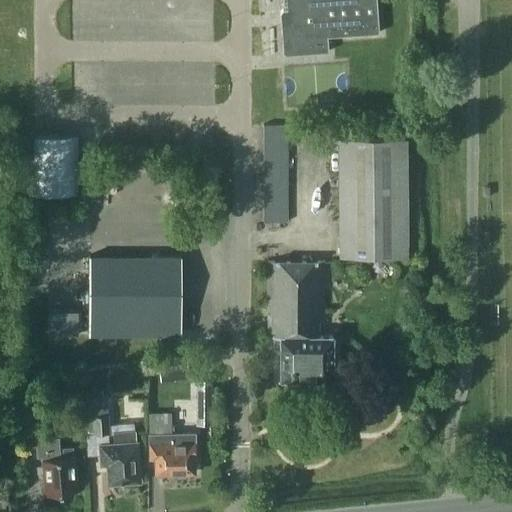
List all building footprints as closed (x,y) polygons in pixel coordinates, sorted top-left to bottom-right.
[(286,53),(329,50),(327,36),(379,31),(376,0),(286,0),(287,8),(283,8),(280,10),(284,52),(286,53)] [(265,223),(288,223),(288,125),(265,125),(265,223)] [(77,191),(76,134),(33,134),(33,170),(27,170),(28,192),(77,191)] [(341,257),(408,256),(406,137),(340,138),(341,257)] [(88,335),(180,334),(180,254),(88,254),(88,335)] [(281,380),(338,379),(337,329),(328,329),(327,261),(269,262),(270,340),(281,339),(281,380)] [(48,335),(78,333),(77,308),(47,309),(48,335)] [(158,361),(160,381),(189,378),(186,358),(158,361)] [(38,431),(34,380),(16,382),(20,433),(38,431)] [(86,433),(109,432),(108,407),(99,407),(98,396),(84,397),(86,433)] [(193,453),(196,453),(195,431),(173,432),(172,412),(150,413),(151,459),(157,459),(157,472),(193,471),(193,453)] [(197,413),(197,424),(212,424),(212,413),(197,413)] [(109,482),(138,480),(136,442),(135,443),(134,430),(113,431),(114,444),(100,445),(101,463),(108,462),(109,482)] [(75,452),(73,453),(72,446),(61,447),(60,437),(35,440),(36,453),(40,453),(41,460),(37,461),(38,469),(42,468),(45,491),(79,487),(75,452)]
